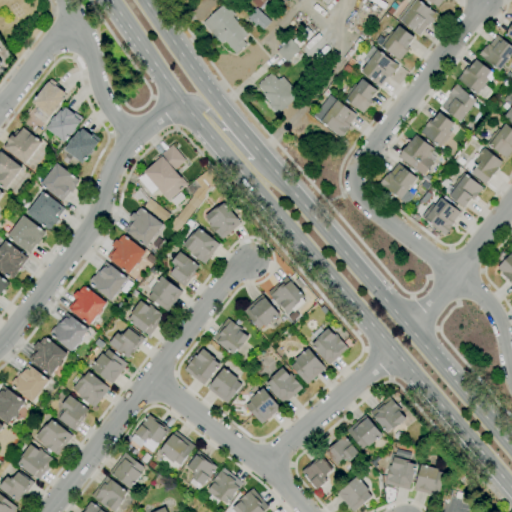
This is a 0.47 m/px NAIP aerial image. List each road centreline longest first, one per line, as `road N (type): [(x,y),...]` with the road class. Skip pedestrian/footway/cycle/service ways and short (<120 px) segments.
road 1 (primary): [(109,0),(182,104),(511,492)]
road 2 (primary): [(511,449),(259,155)]
road 3 (residential): [(46,511),(225,278),(247,261)]
road 4 (tertiary): [(0,349),(62,285),(132,138),(182,104)]
road 5 (residential): [(353,192),(351,168),(483,3)]
road 6 (residential): [(307,511),(264,467),(148,378)]
road 7 (residential): [(391,348),(264,467)]
road 8 (residential): [(511,201),(406,327)]
road 9 (primary): [(238,129),(143,0)]
road 10 (residential): [(132,138),(94,79),(85,45),(65,34),(65,5)]
road 11 (residential): [(454,275),(493,314),(511,392)]
road 12 (residential): [(454,275),(353,192)]
